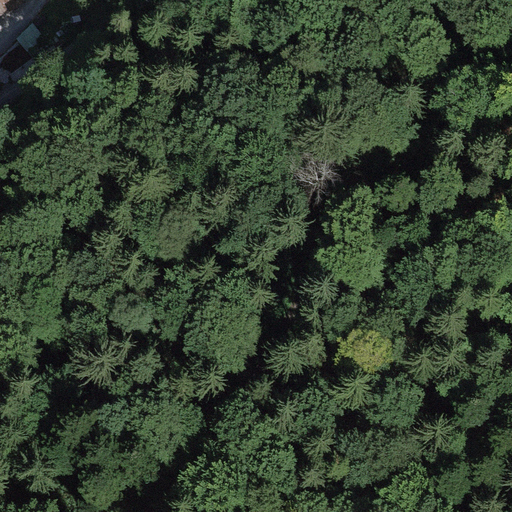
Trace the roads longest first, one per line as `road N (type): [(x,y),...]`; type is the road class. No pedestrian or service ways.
road 1 (track): [(145,511),(221,434),(347,218),(511,75)]
road 2 (track): [(0,82),(123,0)]
